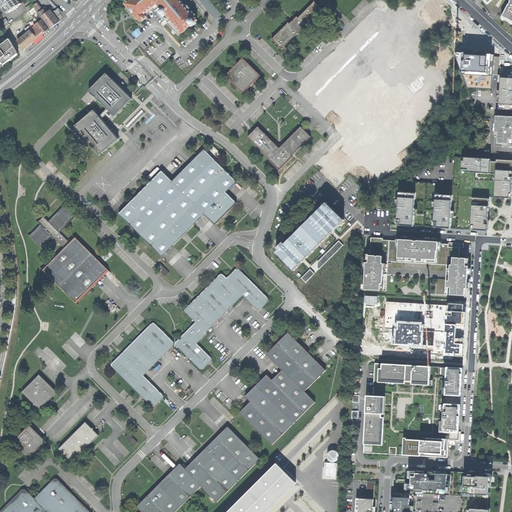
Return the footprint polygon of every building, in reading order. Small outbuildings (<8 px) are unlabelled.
[(9,13),(21,4),(18,0),(0,0),(0,5),(2,8),(4,7),(7,10),(9,13)] [(152,8),(179,36),(191,26),(192,27),(196,23),(195,22),(197,20),(179,0),(129,0),(125,4),(138,20),(139,19),(141,21),(142,21),(146,19),(146,17),(144,15),(152,8)] [(222,14),(212,1),(211,2),(209,0),(202,0),(217,19),(222,14)] [(511,0),(510,0),(502,17),(511,22),(511,0)] [(307,30),(324,13),(314,3),(297,20),(295,18),(289,25),(288,23),(271,40),(281,51),(297,34),(298,36),(302,32),(305,28),(307,30)] [(55,26),(59,22),(50,10),(46,13),(43,9),(41,10),(36,4),(33,6),(41,17),(50,29),(55,26)] [(33,19),(38,16),(32,8),(28,11),(33,19)] [(406,20),(394,32),(377,15),(359,32),(368,41),(366,43),(371,48),(373,46),(382,55),(387,49),(394,55),(389,60),(408,80),(411,76),(414,79),(428,66),(411,49),(423,38),(406,20)] [(7,22),(5,19),(0,23),(3,29),(9,25),(7,22)] [(27,33),(17,41),(24,50),(31,44),(48,30),(41,20),(35,25),(36,26),(31,30),(28,27),(24,30),(27,33)] [(0,66),(3,67),(18,54),(10,40),(0,47),(0,66)] [(500,55),(454,53),(467,88),(492,90),(493,75),(498,75),(499,68),(500,55)] [(242,60),(225,78),(242,96),(251,86),(259,78),(242,60)] [(371,70),(332,107),(356,132),(342,147),(374,179),(399,162),(395,153),(420,129),(402,111),(407,106),(403,102),(409,96),(398,84),(390,91),(371,70)] [(332,72),(315,89),(332,106),(349,89),(332,72)] [(90,91),(116,116),(133,98),(118,84),(107,73),(90,91)] [(501,82),(500,109),(511,109),(511,75),(499,75),(499,82),(501,82)] [(76,126),(101,155),(119,139),(108,126),(100,117),(101,117),(95,110),(76,126)] [(511,117),(496,116),(494,146),(511,147),(511,117)] [(295,154),(310,138),(300,128),(279,149),(278,149),(277,149),(257,129),(247,139),(266,159),(265,160),(278,172),(292,159),(291,158),(295,154)] [(139,195),(119,214),(162,257),(183,236),(198,220),(205,214),(215,224),(226,214),(237,203),(226,192),(237,181),(205,149),(187,167),(173,181),(163,171),(146,187),(142,191),(139,195)] [(511,160),(454,157),(454,169),(468,170),(468,173),(496,174),(494,197),(501,198),(511,198),(511,199),(511,189),(511,160)] [(399,192),(397,225),(414,227),(416,193),(399,192)] [(452,197),(435,195),(433,222),(437,222),(437,227),(450,228),(452,197)] [(473,206),(470,206),(469,226),(473,226),(473,230),(488,231),(488,224),(484,224),(484,221),(487,221),(488,201),(474,200),(473,206)] [(27,234),(44,250),(44,249),(42,247),(53,236),(65,249),(44,270),(40,267),(76,302),(108,270),(111,274),(112,274),(92,254),(72,234),(72,235),(75,238),(70,243),(60,233),(76,217),(78,220),(79,219),(63,203),(62,203),(65,206),(49,222),(44,217),(43,217),(44,218),(40,223),(37,219),(36,220),(41,225),(30,235),(28,233),(27,234)] [(326,204),(325,204),(321,209),(285,246),(283,244),(279,247),(276,251),(277,252),(275,255),(293,272),(302,264),(339,227),(344,222),(328,206),(328,205),(327,204),(326,204)] [(346,233),(339,227),(302,264),(309,271),(346,233)] [(387,291),(388,261),(390,241),(383,240),(383,238),(372,238),(371,250),(370,250),(370,255),(385,256),(384,263),(386,263),(385,284),(383,284),(382,291),(387,291)] [(420,240),(399,239),(399,247),(398,257),(419,258),(419,261),(424,261),(424,258),(438,259),(439,251),(440,251),(440,242),(420,240)] [(388,261),(398,262),(398,257),(399,247),(397,247),(397,241),(390,241),(388,261)] [(449,244),(442,244),(442,251),(440,251),(439,251),(438,259),(438,264),(447,264),(453,265),(455,265),(455,257),(459,258),(460,248),(449,247),(449,244)] [(385,256),(370,255),(369,262),(365,262),(364,266),(364,269),(366,269),(365,284),(363,283),(363,290),(382,291),(383,284),(385,284),(386,263),(384,263),(385,256)] [(459,258),(455,257),(455,265),(453,265),(452,281),(450,281),(449,287),(454,287),(453,295),(467,296),(467,288),(469,288),(470,266),(468,266),(468,258),(459,258)] [(157,268),(166,277),(170,273),(161,264),(157,268)] [(445,295),(453,295),(454,287),(449,287),(450,281),(452,281),(453,265),(447,264),(445,295)] [(311,269),(303,278),(307,282),(315,273),(311,269)] [(268,301),(268,300),(254,286),(239,271),(236,271),(231,275),(227,280),(222,275),(218,276),(212,281),(193,300),(184,309),(184,313),(194,323),(185,332),(175,342),(175,345),(200,370),(203,370),(210,362),(210,359),(195,344),(205,334),(205,332),(241,296),(256,310),(257,311),(259,310),(268,301)] [(104,305),(109,310),(112,308),(114,306),(108,300),(104,305)] [(326,311),(330,315),(335,310),(331,306),(326,311)] [(154,407),(163,398),(163,395),(143,376),(173,345),(173,342),(154,323),(151,323),(111,364),(111,366),(152,407),(154,407)] [(239,412),(272,445),(314,401),(304,391),(325,370),(303,349),(287,333),(264,356),(280,371),(272,379),(267,374),(254,386),(245,396),(250,401),(245,407),(239,412)] [(367,395),(364,453),(390,454),(396,455),(420,456),(426,456),(448,458),(448,446),(449,439),(459,440),(461,396),(463,368),(447,367),(375,363),(375,366),(369,366),(368,395),(373,395),(373,396),(367,395)] [(22,392),(39,410),(56,392),(47,383),(39,375),(22,392)] [(58,449),(71,462),(98,435),(90,427),(85,422),(58,449)] [(12,442),(29,460),(47,442),(38,434),(29,425),(12,442)] [(175,511),(201,486),(217,502),(260,459),(228,426),(194,460),(185,468),(180,463),(137,507),(142,511),(175,511)] [(125,437),(134,446),(138,443),(129,434),(125,437)] [(324,478),(336,479),(338,461),(339,461),(340,452),(329,451),(328,462),(325,462),(324,478)] [(266,511),(296,482),(277,463),(227,511),(266,511)] [(415,511),(417,493),(450,495),(450,489),(451,475),(464,476),(464,487),(489,488),(490,476),(477,476),(477,477),(474,476),(474,473),(451,472),(451,474),(447,474),(447,472),(433,471),(424,470),(416,470),(416,471),(411,471),(411,472),(407,472),(406,480),(397,479),(396,493),(394,493),(394,496),(392,496),(392,497),(392,504),(391,504),(390,511),(415,511)] [(44,511),(45,511),(46,511),(87,511),(85,509),(85,506),(70,491),(68,491),(64,487),(64,485),(57,479),(55,479),(35,499),(25,489),(23,489),(11,501),(11,504),(7,508),(5,507),(0,511),(44,511)] [(357,498),(355,511),(375,511),(375,507),(373,507),(373,506),(375,482),(367,481),(366,499),(360,498),(359,498),(357,498)]
